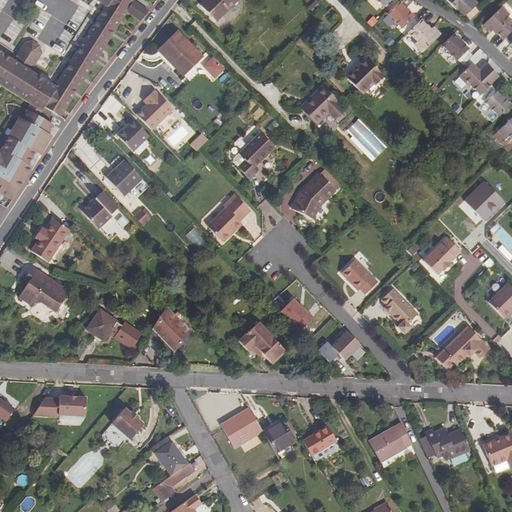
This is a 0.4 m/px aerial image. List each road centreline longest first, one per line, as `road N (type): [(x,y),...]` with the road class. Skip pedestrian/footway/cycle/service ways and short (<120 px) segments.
road 1 (unclassified): [(0,240),(171,0)]
road 2 (residential): [(169,377),(424,390)]
road 3 (residential): [(278,248),(424,390)]
road 4 (residential): [(0,368),(169,377)]
road 5 (residential): [(235,511),(169,377)]
